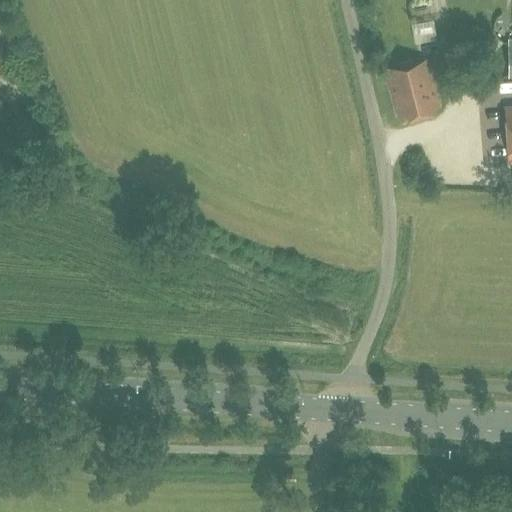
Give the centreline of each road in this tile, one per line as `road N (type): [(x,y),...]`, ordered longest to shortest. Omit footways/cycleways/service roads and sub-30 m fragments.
road 1 (unclassified): [(326,409),(353,379),(390,259),(386,175),(347,0)]
road 2 (tertiary): [(0,388),(326,409)]
road 3 (tertiary): [(511,423),(326,409)]
